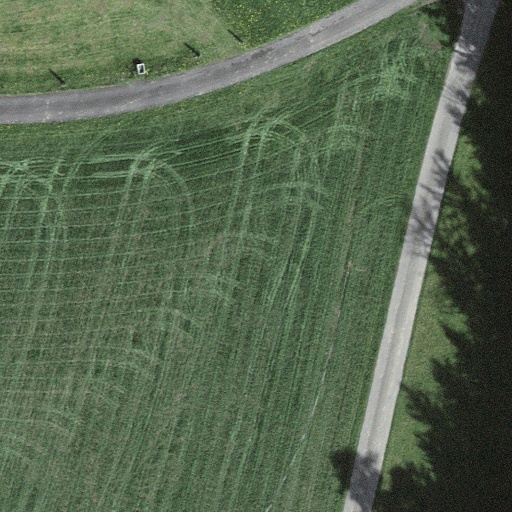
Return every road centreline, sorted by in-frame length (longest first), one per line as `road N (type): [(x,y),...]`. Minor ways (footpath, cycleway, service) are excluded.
road 1 (unclassified): [(485,0),(420,222),(357,511)]
road 2 (unclassified): [(0,118),(132,107),(258,70),(400,0)]
